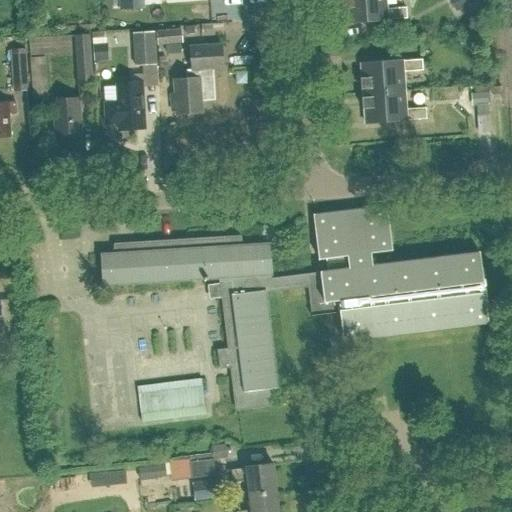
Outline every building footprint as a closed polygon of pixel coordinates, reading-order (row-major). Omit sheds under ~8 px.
[(121,0),(122,10),(143,9),(142,0),(121,0)] [(342,0),(345,22),(405,18),(404,7),(384,8),(383,0),(342,0)] [(455,0),(463,12),(481,3),(479,0),(455,0)] [(155,64),(153,31),(133,32),(135,65),(155,64)] [(94,85),(89,35),(74,37),(79,86),(94,85)] [(223,69),(221,45),(189,47),(191,70),(186,71),(187,80),(172,81),(173,95),(170,95),(171,111),(174,111),(175,115),(202,113),(201,99),(214,98),(212,70),(223,69)] [(28,90),(25,49),(11,50),(14,91),(28,90)] [(420,59),(359,63),(362,93),(402,90),(401,71),(421,70),(420,59)] [(143,95),(141,75),(131,76),(132,84),(115,85),(116,97),(115,97),(116,103),(105,104),(107,124),(117,123),(117,131),(145,129),(143,95)] [(501,104),(500,87),(487,88),(489,104),(501,104)] [(362,93),(364,122),(424,118),(424,107),(404,109),(402,90),(362,93)] [(81,134),(78,99),(52,101),(54,136),(81,134)] [(15,115),(14,102),(0,102),(0,139),(10,138),(8,115),(15,115)] [(482,134),(495,133),(493,116),(480,117),(482,134)] [(391,251),(386,207),(313,215),(318,260),(325,259),(327,272),(272,278),(268,243),(241,247),(239,236),(113,244),(114,254),(100,255),(103,287),(219,279),(220,284),(208,285),(209,298),(221,297),(227,350),(217,351),(219,369),(230,368),(235,411),(270,406),(267,389),(277,388),(265,293),(307,288),(311,317),(340,313),(343,341),(487,325),(479,253),(371,266),(370,253),(391,251)] [(28,324),(15,324),(15,338),(28,338),(28,324)] [(180,359),(201,356),(199,336),(178,338),(180,359)] [(100,425),(136,424),(133,354),(98,355),(100,425)] [(139,389),(143,427),(206,420),(202,382),(139,389)] [(246,481),(248,496),(276,492),(272,465),(245,468),(245,469),(230,471),(232,483),(246,481)] [(171,484),(170,471),(145,474),(146,486),(171,484)] [(220,480),(192,483),(194,501),(222,498),(220,480)] [(278,511),(276,492),(248,496),(250,511),(238,511),(278,511)]
